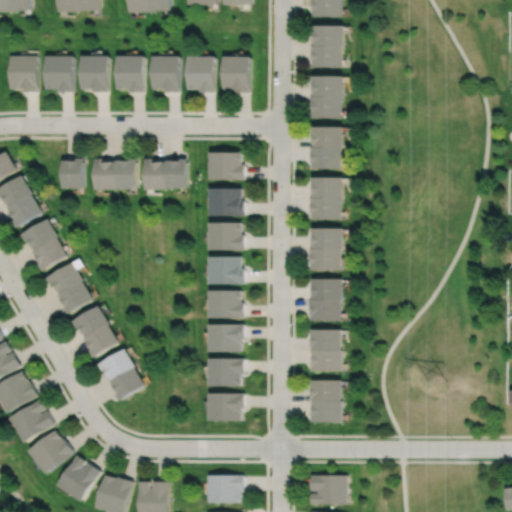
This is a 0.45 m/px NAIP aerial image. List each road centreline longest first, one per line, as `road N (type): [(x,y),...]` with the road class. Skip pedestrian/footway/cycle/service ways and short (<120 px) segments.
road 1 (residential): [(281,0),(280,448)]
road 2 (residential): [(511,447),(134,444)]
road 3 (residential): [(281,125),(0,124)]
road 4 (residential): [(0,258),(93,417),(134,444)]
